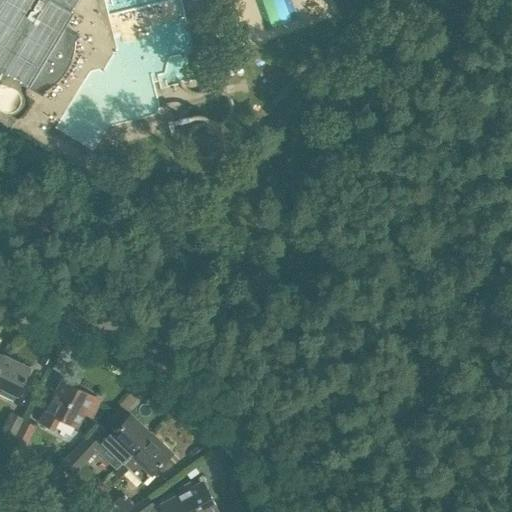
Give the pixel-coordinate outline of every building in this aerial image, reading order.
[(0,0),(0,78),(4,72),(42,95),(45,90),(50,87),(53,85),(57,82),(59,79),(61,77),(64,73),(66,70),(68,68),(70,64),(71,61),(72,57),(73,55),(74,52),(75,47),(75,42),(75,40),(78,35),(65,27),(73,12),(71,10),(76,0),(0,0)] [(0,386),(17,395),(30,367),(5,355),(4,356),(0,365),(0,386)] [(100,399),(63,380),(58,391),(56,390),(51,399),(53,400),(42,421),(53,426),(58,416),(76,425),(84,411),(91,415),(100,399)] [(15,437),(24,418),(11,412),(2,431),(15,437)] [(116,466),(122,461),(132,453),(151,433),(132,414),(112,434),(110,433),(96,447),(116,466)] [(26,449),(37,426),(24,420),(13,443),(26,449)] [(143,482),(173,452),(152,432),(151,433),(132,453),(122,461),(143,482)] [(87,436),(60,463),(67,471),(76,470),(78,468),(78,464),(96,445),(87,436)] [(136,505),(128,511),(216,511),(218,511),(203,482),(192,488),(191,486),(182,491),(183,493),(159,506),(156,506),(148,496),(136,505)] [(122,496),(99,511),(127,511),(128,511),(136,505),(129,496),(125,500),(122,496)]
